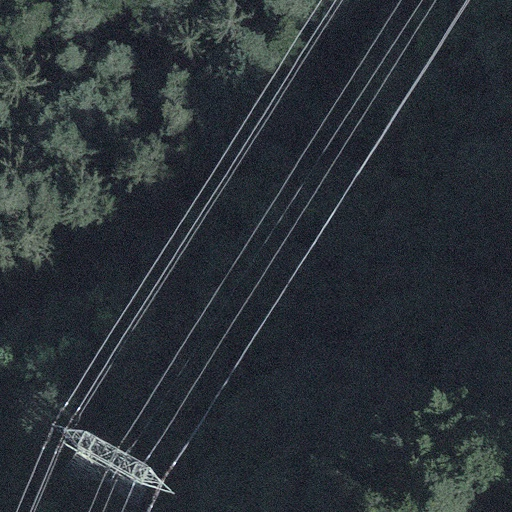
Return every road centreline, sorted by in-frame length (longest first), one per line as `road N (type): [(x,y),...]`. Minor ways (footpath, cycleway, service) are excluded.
road 1 (track): [(448,0),(202,213),(0,348)]
road 2 (primary): [(63,0),(0,277)]
